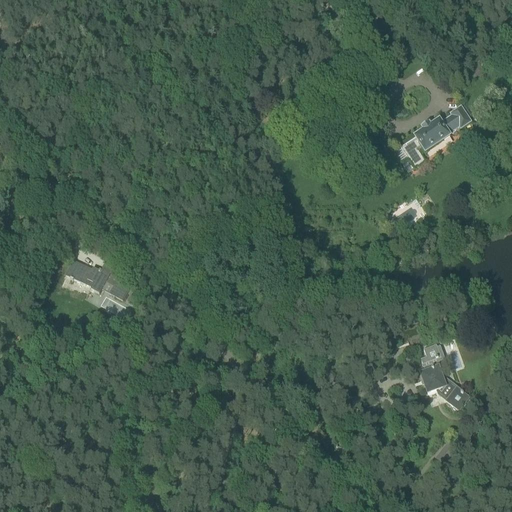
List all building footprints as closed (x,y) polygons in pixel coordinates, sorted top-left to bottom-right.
[(469,47),(491,43),(489,33),(468,37),(469,47)] [(474,47),(465,54),(469,61),(479,54),(474,47)] [(414,139),(415,140),(394,155),(401,165),(408,161),(414,171),(424,164),(417,154),(422,151),(425,155),(450,138),(448,136),(459,129),(460,131),(470,124),(460,109),(450,116),(452,118),(441,125),(439,122),(431,128),(429,125),(421,130),(423,133),(414,139)] [(394,215),(402,231),(419,223),(411,207),(394,215)] [(119,280),(111,276),(112,273),(104,269),(101,273),(99,273),(93,270),(92,272),(72,263),(65,278),(91,290),(90,292),(99,296),(106,284),(114,288),(110,296),(123,303),(129,292),(116,285),(119,280)] [(441,360),(436,347),(431,332),(406,341),(417,369),(441,360)] [(433,370),(432,366),(424,369),(425,373),(419,375),(427,397),(436,393),(437,397),(459,415),(470,401),(460,392),(442,377),(439,368),(433,370)] [(448,444),(435,461),(443,468),(456,451),(448,444)]
